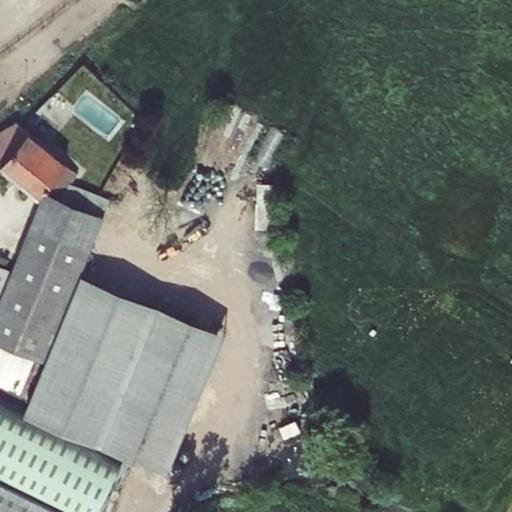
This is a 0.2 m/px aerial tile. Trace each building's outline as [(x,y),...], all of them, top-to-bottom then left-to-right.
[(0,138),(0,166),(10,164),(49,194),(59,181),(78,196),(95,174),(18,116),(2,138),(0,138)] [(42,225),(0,316),(0,380),(32,395),(49,357),(51,358),(81,294),(92,271),(100,252),(42,225)] [(92,271),(81,294),(51,358),(49,357),(32,395),(27,406),(169,472),(232,335),(92,271)] [(27,406),(0,390),(0,477),(62,511),(99,511),(128,462),(27,406)] [(0,511),(61,511),(0,479),(0,511)]
